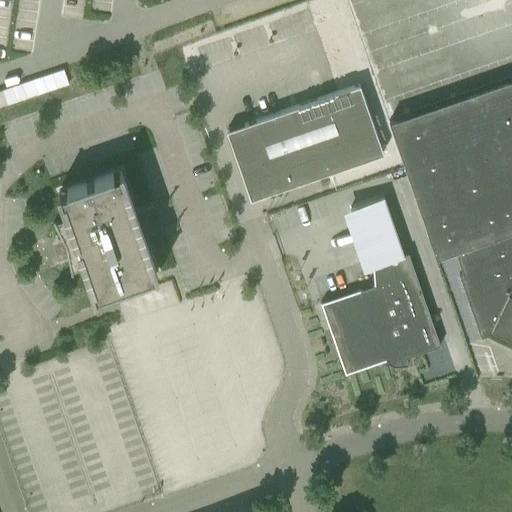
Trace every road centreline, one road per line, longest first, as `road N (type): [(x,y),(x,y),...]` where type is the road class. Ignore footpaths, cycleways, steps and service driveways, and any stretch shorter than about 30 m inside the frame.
road 1 (unclassified): [(511,419),(415,424),(288,467)]
road 2 (unclassified): [(288,467),(274,425),(300,375),(260,261)]
road 3 (unclassified): [(288,467),(166,511)]
